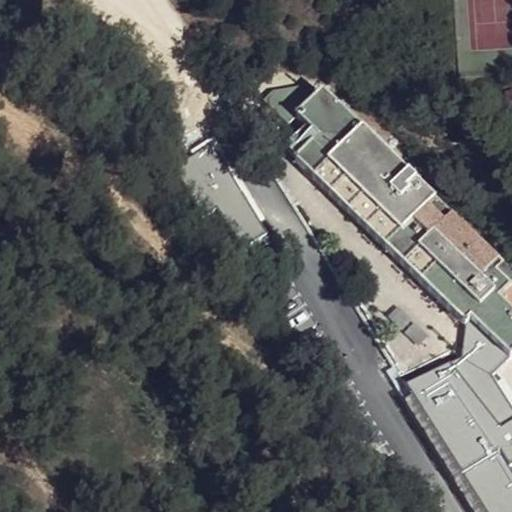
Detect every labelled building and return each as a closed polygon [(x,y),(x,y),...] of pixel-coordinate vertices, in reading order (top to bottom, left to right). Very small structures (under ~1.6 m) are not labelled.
[(299,83),(251,98),(288,126),(296,118),(321,91),(299,83)] [(511,275),(323,90),(321,91),(296,118),(317,139),(294,162),(465,328),(471,323),(511,361),(511,359),(511,275)] [(192,154),(168,169),(200,220),(223,206),(192,154)] [(432,166),(422,177),(441,195),(451,184),(432,166)] [(511,366),(483,381),(511,432),(511,431),(511,366)]
